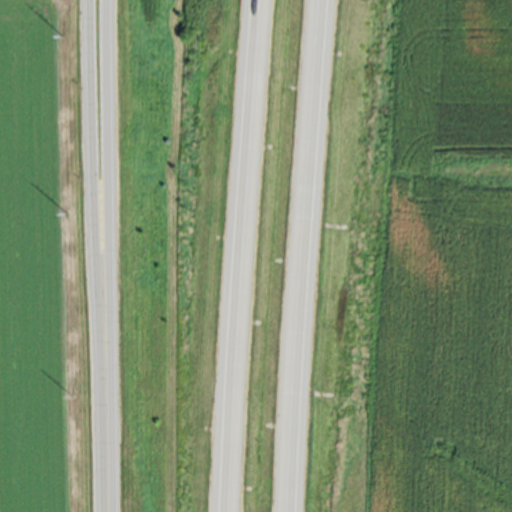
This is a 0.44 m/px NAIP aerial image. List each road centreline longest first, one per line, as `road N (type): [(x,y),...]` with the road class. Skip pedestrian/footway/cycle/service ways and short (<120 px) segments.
road 1 (motorway): [(287,511),(324,0)]
road 2 (motorway): [(251,0),(234,200),(223,511)]
road 3 (tertiary): [(87,0),(102,310)]
road 4 (tertiary): [(102,310),(103,0)]
road 5 (tertiary): [(102,310),(105,511)]
